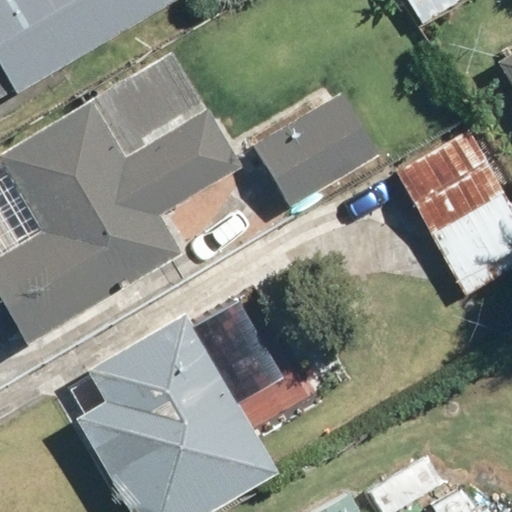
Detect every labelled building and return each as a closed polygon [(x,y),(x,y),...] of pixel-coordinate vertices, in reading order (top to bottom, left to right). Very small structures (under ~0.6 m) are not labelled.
[(0,0),(0,95),(3,93),(6,98),(172,0),(0,0)] [(511,98),(511,47),(490,60),(511,98)] [(377,154),(339,91),(246,147),(285,210),(377,154)] [(202,109),(114,159),(84,104),(0,151),(0,182),(29,234),(0,249),(0,334),(8,349),(175,256),(154,220),(238,173),(202,109)] [(511,213),(454,124),(379,172),(462,301),(511,268),(511,213)] [(178,312),(74,370),(93,404),(63,420),(114,511),(210,511),(271,478),(197,346),(178,312)] [(362,511),(348,486),(302,511),(362,511)] [(469,511),(457,490),(426,508),(428,511),(469,511)]
